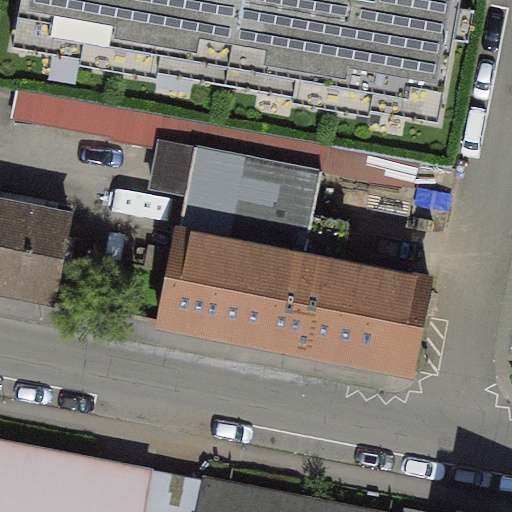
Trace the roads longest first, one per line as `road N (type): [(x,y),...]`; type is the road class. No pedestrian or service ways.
road 1 (residential): [(0,346),(453,443)]
road 2 (residential): [(511,130),(453,443)]
